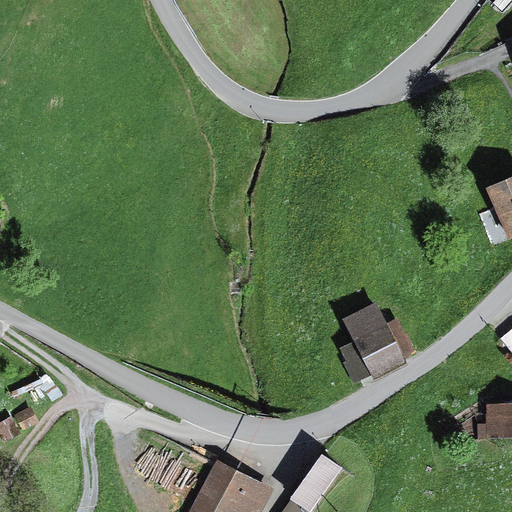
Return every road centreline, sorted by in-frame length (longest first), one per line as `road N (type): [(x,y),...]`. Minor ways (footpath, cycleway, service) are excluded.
road 1 (unclassified): [(0,309),(211,422),(260,437),(321,431),(479,319),(511,282)]
road 2 (residential): [(161,0),(216,83),(279,111),(356,101),(396,83),(468,0)]
road 3 (track): [(211,422),(173,429),(81,394),(91,486),(82,511)]
road 4 (track): [(0,494),(81,394),(0,333)]
road 5 (track): [(396,83),(421,84),(474,65),(498,65),(511,80)]
